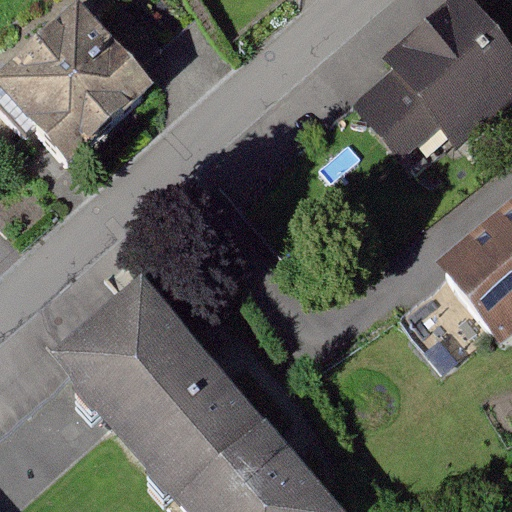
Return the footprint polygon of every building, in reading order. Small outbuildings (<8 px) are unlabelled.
[(388,89),(355,115),(407,178),(447,146),(458,160),(511,116),(511,71),(463,11),(380,78),(388,89)] [(79,27),(0,95),(0,112),(61,181),(148,105),(79,27)] [(444,289),(417,311),(463,367),(490,345),(502,359),(511,350),(511,216),(436,280),(444,289)] [(339,511),(142,283),(51,361),(180,511),(339,511)] [(0,511),(20,511),(111,443),(72,393),(0,448),(0,511)]
